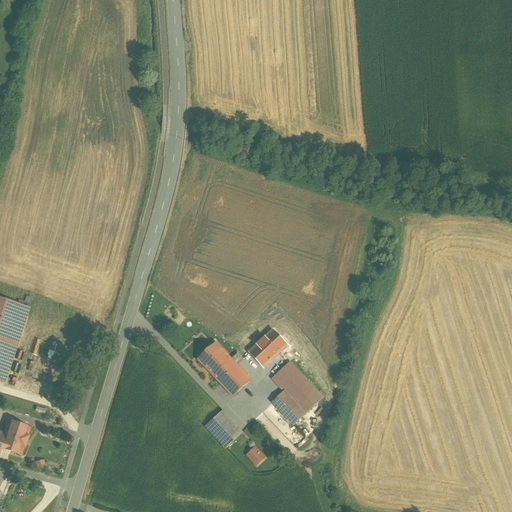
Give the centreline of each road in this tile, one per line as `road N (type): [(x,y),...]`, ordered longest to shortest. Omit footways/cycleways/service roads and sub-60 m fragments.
road 1 (secondary): [(172,0),(172,168),(71,511)]
road 2 (unknown): [(267,416),(244,383),(138,286)]
